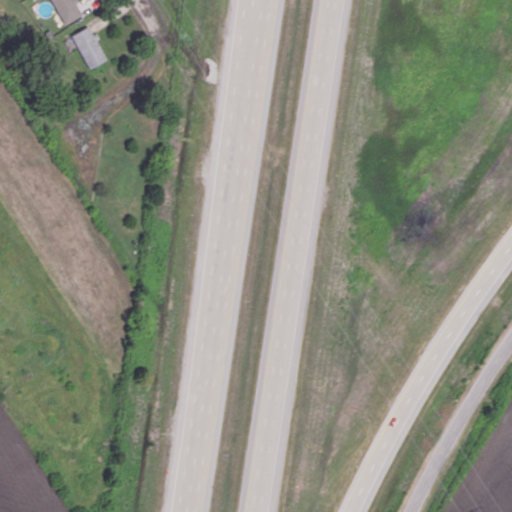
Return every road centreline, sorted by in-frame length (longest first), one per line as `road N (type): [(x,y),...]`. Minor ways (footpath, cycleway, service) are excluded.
road 1 (motorway): [(257,0),(180,511)]
road 2 (motorway): [(260,511),(333,0)]
road 3 (motorway): [(354,511),(412,400),(511,250)]
road 4 (residential): [(410,511),(511,332)]
road 5 (residential): [(144,0),(166,52),(153,76),(79,135)]
